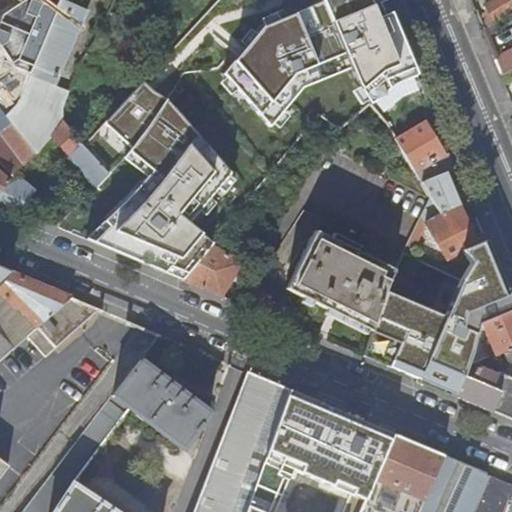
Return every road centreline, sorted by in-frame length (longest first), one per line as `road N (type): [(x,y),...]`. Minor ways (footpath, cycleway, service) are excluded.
road 1 (tertiary): [(511,456),(0,241)]
road 2 (secondary): [(420,0),(511,220)]
